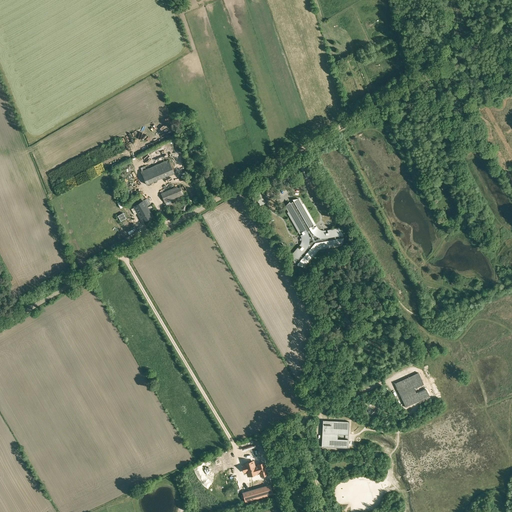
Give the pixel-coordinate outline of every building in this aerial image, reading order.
[(141,171),(146,185),(174,173),(168,159),(148,168),(141,171)] [(306,164),(300,167),(305,176),(310,173),(306,164)] [(165,203),(183,194),(180,186),(161,194),(165,203)] [(264,200),(258,192),(254,195),(259,203),(264,200)] [(298,206),(295,201),(295,200),(291,202),(291,203),(287,205),(287,204),(286,204),(283,207),(284,208),(284,207),(287,213),(286,214),(298,234),(300,233),(301,235),(299,236),(300,236),(300,237),(300,239),(300,240),(300,241),(300,242),(300,243),(300,244),(300,245),(299,246),(299,247),(300,248),(299,249),(298,248),(290,256),(289,255),(289,256),(292,262),(292,261),(294,259),(297,262),(295,264),(294,264),(300,267),(301,267),(300,267),(316,251),(338,245),(339,238),(338,238),(338,239),(335,240),(334,236),(337,235),(338,236),(338,235),(334,230),(323,233),(324,235),(322,235),(321,234),(320,234),(319,234),(318,233),(317,233),(316,233),(315,232),(314,231),(313,230),(312,229),(312,228),(310,229),(309,228),(311,227),(299,206),(300,206),(299,206),(298,206)] [(134,208),(131,209),(134,215),(137,213),(142,223),(153,216),(143,201),(133,207),(134,208)] [(123,213),(118,216),(121,221),(126,218),(123,213)] [(155,382),(152,376),(150,374),(147,375),(149,378),(148,379),(149,380),(152,384),(155,382),(157,385),(159,384),(157,381),(155,382)] [(425,375),(400,384),(409,409),(417,406),(413,396),(422,392),(426,403),(433,400),(425,375)] [(321,443),(321,447),(323,447),(346,448),(348,448),(348,444),(348,440),(337,439),(337,434),(337,429),(348,430),(349,426),(349,422),(347,422),(324,421),(324,420),(323,420),(322,424),(323,424),(322,433),(322,434),(322,443),(321,443)] [(254,461),(245,464),(246,465),(243,466),(245,472),(248,471),(248,473),(252,472),(253,475),(258,473),(257,473),(260,472),(262,476),(268,475),(266,467),(260,469),(259,466),(256,467),(254,461)] [(264,489),(245,494),(247,500),(247,501),(266,496),(266,495),(264,489)]
